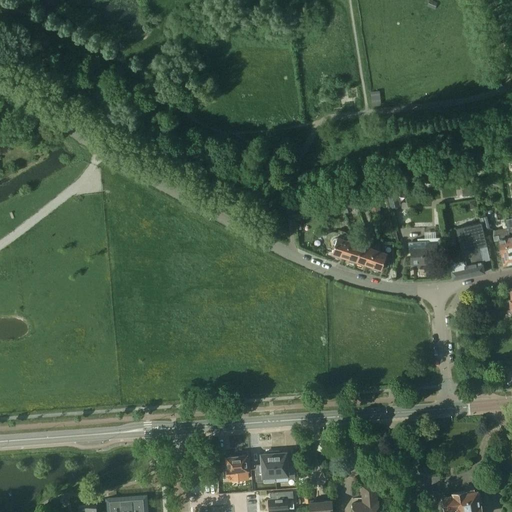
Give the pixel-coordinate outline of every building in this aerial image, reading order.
[(400,206),(396,190),(387,192),(391,208),(400,206)] [(353,200),(341,203),(342,205),(344,213),(350,211),(349,209),(353,208),(355,207),(353,201),(353,200)] [(381,212),(378,202),(369,204),(372,214),(381,212)] [(481,223),(483,229),(489,228),(487,216),(480,217),(481,223)] [(485,273),(483,261),(490,260),(483,229),(481,223),(475,224),(479,244),(474,251),(476,257),(463,259),(465,268),(452,271),(453,279),(485,273)] [(452,271),(465,268),(463,259),(476,257),(474,251),(479,244),(475,224),(456,228),(462,256),(449,259),(452,271)] [(508,227),(508,228),(494,230),(493,231),(493,232),(493,233),(493,234),(493,235),(494,241),(499,240),(504,265),(511,263),(511,250),(509,235),(510,235),(508,227)] [(327,235),(325,239),(325,242),(327,249),(332,251),(332,253),(333,253),(334,256),(333,258),(338,259),(338,257),(340,256),(344,257),(350,241),(353,235),(348,233),(339,230),(338,232),(337,232),(334,232),(332,232),(330,232),(328,234),(327,235)] [(437,253),(437,246),(440,246),(440,238),(417,239),(417,243),(409,243),(409,252),(411,252),(411,263),(427,262),(427,253),(437,253)] [(350,241),(344,257),(349,259),(350,262),(356,263),(362,245),(350,241)] [(374,249),(368,265),(373,267),(374,270),(379,271),(381,269),(382,269),(385,258),(392,258),(392,243),(376,243),(374,249)] [(362,245),(356,263),(362,265),(364,264),(368,265),(374,249),(362,245)] [(256,465),(255,465),(256,482),(263,481),(263,477),(276,477),(274,451),(268,452),(268,454),(261,454),(262,468),(256,468),(256,465)] [(279,451),(274,451),(276,477),(288,476),(288,479),(295,479),(294,462),(293,462),(294,465),(287,466),(286,452),(279,453),(279,451)] [(240,456),(227,457),(228,471),(229,480),(249,478),(248,469),(247,462),(248,461),(248,459),(247,458),(247,455),(245,455),(243,455),(240,456)] [(379,511),(378,501),(376,483),(361,485),(363,503),(352,503),(353,511),(379,511)] [(481,511),(480,505),(479,505),(479,502),(481,502),(480,493),(477,494),(476,487),(474,486),(466,487),(465,489),(465,491),(453,493),(454,495),(443,497),(443,498),(441,499),(442,508),(445,507),(445,509),(451,508),(451,511),(481,511)] [(272,499),(268,499),(269,510),(288,509),(287,500),(293,500),(293,491),(270,492),(270,493),(272,493),(272,499)] [(80,506),(80,511),(144,511),(143,498),(110,501),(110,511),(103,511),(97,511),(97,505),(80,506)] [(309,511),(332,511),(331,501),(309,502),(309,511)]
